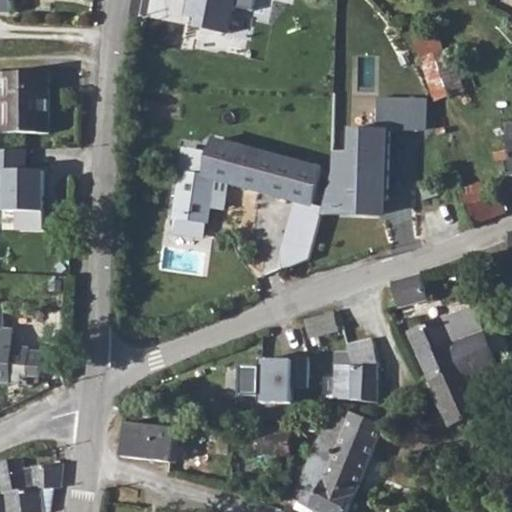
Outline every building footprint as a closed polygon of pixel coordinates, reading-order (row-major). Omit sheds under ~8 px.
[(0,0),(0,11),(13,12),(13,0),(0,0)] [(186,0),(182,21),(228,31),(234,5),(250,9),(252,0),(186,0)] [(454,67),(458,79),(470,76),(465,63),(454,67)] [(49,70),(0,68),(0,83),(2,83),(1,128),(48,129),(49,70)] [(336,174),(325,208),(378,209),(378,196),(387,197),(390,129),(416,130),(417,101),(380,100),(379,130),(352,129),(351,150),(337,150),(336,174)] [(181,171),(172,218),(205,223),(213,179),(312,202),(320,170),(279,159),(212,141),(203,176),(181,171)] [(25,171),(26,150),(0,150),(0,173),(5,174),(5,213),(46,213),(46,171),(25,171)] [(469,186),(460,189),(471,223),(502,212),(492,180),(469,186)] [(436,186),(423,190),(425,199),(437,195),(436,186)] [(419,275),(390,283),(397,307),(426,297),(419,275)] [(440,318),(407,331),(418,355),(483,331),(474,308),(441,320),(440,318)] [(332,309),(303,315),(308,334),(336,329),(332,309)] [(483,331),(418,355),(429,379),(462,366),(466,375),(490,366),(495,363),(483,331)] [(369,339),(344,344),(345,351),(348,370),(376,369),(369,339)] [(24,344),(6,343),(4,377),(23,378),(24,367),(36,368),(36,364),(37,353),(24,353),(24,344)] [(244,402),(294,403),(295,358),(260,357),(260,367),(245,367),(244,402)] [(462,366),(429,379),(445,415),(449,425),(482,412),(466,375),(462,366)] [(332,369),(330,401),(373,404),(376,369),(348,370),(332,369)] [(321,431),(304,473),(356,495),(361,482),(382,427),(350,413),(347,418),(330,411),(321,431)] [(124,424),(120,457),(149,461),(153,427),(124,424)] [(153,427),(149,461),(181,465),(186,431),(153,427)] [(261,439),(259,451),(291,457),(293,445),(261,439)] [(15,498),(10,499),(0,500),(0,511),(42,511),(49,511),(47,494),(65,493),(66,463),(31,471),(28,460),(7,462),(11,490),(14,492),(15,498)] [(304,473),(292,502),(312,511),(346,511),(356,495),(304,473)] [(381,477),(370,500),(385,506),(394,481),(381,477)]
